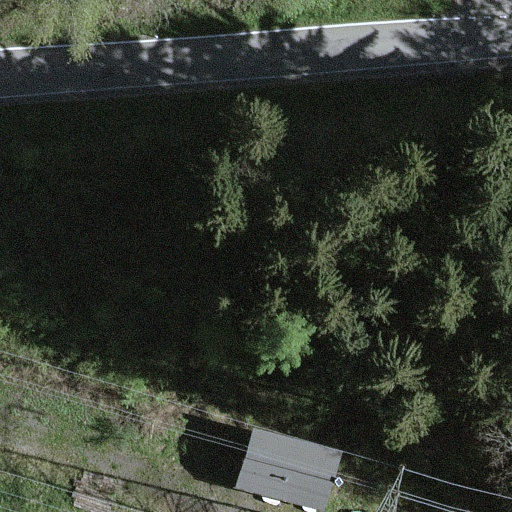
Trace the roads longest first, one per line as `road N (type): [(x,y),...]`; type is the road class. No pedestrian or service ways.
road 1 (tertiary): [(511,37),(0,72)]
road 2 (track): [(204,488),(0,422)]
